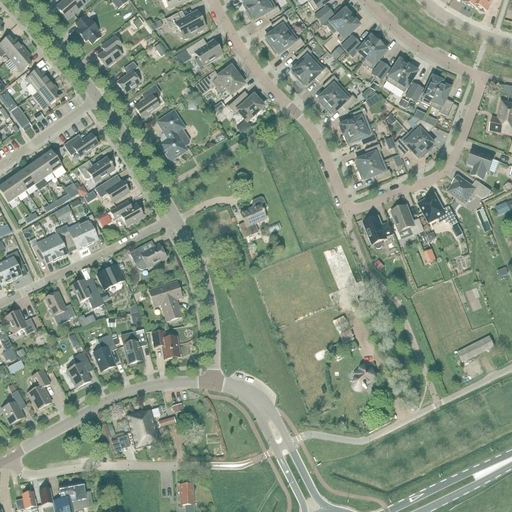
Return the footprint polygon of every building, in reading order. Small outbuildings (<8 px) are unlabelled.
[(66,0),(56,8),(67,21),(84,7),(78,0),(66,0)] [(110,0),(118,10),(128,2),(126,0),(110,0)] [(190,0),(164,0),(168,10),(191,1),(190,0)] [(247,13),(269,0),(248,0),(243,3),(244,5),(243,6),(247,13)] [(270,0),(269,0),(247,13),(252,21),(253,20),(254,22),(264,16),(267,21),(280,13),(277,8),(275,9),(270,0)] [(313,0),(308,4),(314,13),(333,0),(313,0)] [(464,0),(463,4),(474,9),(478,0),(464,0)] [(487,13),(493,0),(478,0),(474,9),(477,11),(479,9),(487,13)] [(318,22),(330,12),(326,8),(314,17),(318,22)] [(347,11),(346,12),(344,11),(327,26),(326,27),(333,36),(336,33),(353,18),(347,11)] [(330,12),(318,22),(322,26),(334,17),(330,12)] [(189,37),(197,33),(198,35),(203,32),(203,30),(205,29),(197,13),(180,22),(177,16),(165,22),(170,31),(176,28),(180,34),(179,37),(180,40),(186,41),(189,40),(189,37)] [(92,46),(101,38),(98,34),(99,32),(90,22),(89,23),(85,18),(76,26),(79,30),(77,32),(86,43),(88,41),(92,46)] [(270,48),(288,35),(282,27),(287,23),(283,18),(271,27),(275,32),(265,39),(266,40),(265,41),(270,48)] [(336,40),(340,44),(359,27),(357,25),(359,24),(353,18),(336,33),(339,38),(336,40)] [(138,29),(143,26),(139,20),(134,24),(138,29)] [(298,41),(292,33),(292,32),(288,35),(270,48),(276,56),(277,54),(278,56),(288,49),(291,54),(303,45),(299,39),(298,41)] [(144,36),(137,41),(141,46),(148,41),(144,36)] [(345,52),(356,41),(351,37),(341,48),(345,52)] [(106,70),(122,57),(117,51),(122,47),(115,38),(105,45),(109,50),(98,58),(106,70)] [(363,62),(379,44),(373,38),(372,39),(370,38),(355,55),(363,62)] [(24,49),(17,41),(16,40),(13,43),(9,39),(0,45),(0,58),(0,59),(5,55),(10,60),(24,49)] [(356,41),(345,52),(349,56),(360,45),(356,41)] [(197,44),(186,51),(190,58),(195,54),(204,68),(222,56),(218,49),(220,48),(216,43),(214,44),(213,42),(201,50),(197,44)] [(163,49),(159,43),(154,47),(158,53),(163,49)] [(362,64),(370,71),(387,52),(385,51),(386,49),(379,44),(363,62),(362,64)] [(331,56),(336,60),(343,52),(339,48),(331,56)] [(27,61),(31,58),(24,49),(10,60),(17,69),(16,69),(21,75),(32,66),(27,61)] [(297,81),(317,62),(310,55),(311,54),(307,49),(296,59),(300,64),(291,72),(293,73),(291,74),(297,81)] [(394,88),(409,66),(401,61),(401,62),(399,61),(385,82),(394,88)] [(317,62),(297,81),(303,87),(305,86),(306,88),(315,79),(319,84),(330,73),(325,68),(324,70),(317,62)] [(376,79),(385,66),(380,63),(371,75),(376,79)] [(141,84),(138,80),(133,73),(138,69),(134,64),(124,71),(128,76),(117,84),(125,95),(141,84)] [(385,66),(376,79),(381,82),(390,70),(385,66)] [(394,88),(403,94),(417,73),(415,72),(416,70),(409,66),(394,88)] [(244,86),(239,80),(236,75),(231,69),(218,78),(214,73),(196,87),(203,96),(215,87),(220,94),(226,89),(231,96),(244,86)] [(48,86),(51,83),(44,74),(41,77),(37,72),(26,80),(30,86),(26,89),(32,98),(48,86)] [(324,109),(344,91),(337,83),(338,82),(333,77),(322,88),(326,92),(318,100),(319,101),(318,103),(324,109)] [(442,83),(441,83),(432,78),(420,103),(430,108),(441,84),(442,84),(442,83)] [(59,92),(51,83),(48,86),(32,98),(43,112),(59,100),(55,95),(59,92)] [(449,87),(442,84),(441,84),(430,108),(439,112),(438,114),(447,118),(453,104),(445,100),(450,90),(448,89),(449,87)] [(410,101),(418,88),(412,85),(405,98),(410,101)] [(160,108),(155,101),(160,98),(161,94),(155,86),(151,88),(152,89),(142,96),(145,101),(134,108),(142,120),(160,108)] [(418,88),(410,101),(416,104),(423,90),(418,88)] [(344,91),(324,109),(330,115),(331,114),(333,116),(341,108),(345,112),(356,101),(352,97),(350,98),(344,91)] [(0,96),(0,98),(4,104),(11,100),(6,92),(0,96)] [(366,102),(365,103),(369,109),(380,102),(376,95),(366,102)] [(263,108),(262,107),(264,106),(259,101),(258,102),(253,97),(248,102),(246,102),(241,96),(228,108),(235,115),(237,113),(247,123),(263,108)] [(402,100),(398,107),(404,111),(408,104),(402,100)] [(188,102),(187,110),(196,111),(197,102),(188,102)] [(492,119),(489,132),(511,136),(511,132),(511,103),(501,102),(498,120),(492,119)] [(220,103),(210,111),(214,116),(224,108),(220,103)] [(17,109),(11,113),(16,122),(23,117),(17,109)] [(343,137),(343,136),(368,126),(364,117),(366,116),(364,110),(359,112),(358,110),(354,112),(355,113),(350,116),(352,121),(339,127),(343,137)] [(416,112),(413,118),(419,121),(422,122),(425,116),(416,112)] [(182,132),(185,129),(174,113),(157,123),(165,136),(164,136),(163,140),(165,143),(159,146),(170,163),(187,152),(184,147),(188,145),(189,143),(182,132)] [(407,115),(401,124),(409,129),(414,119),(407,115)] [(385,120),(391,127),(396,123),(390,116),(385,120)] [(23,117),(16,122),(22,130),(24,133),(26,132),(31,129),(31,128),(29,125),(23,117)] [(412,138),(427,154),(433,148),(432,146),(433,145),(425,136),(434,128),(422,122),(419,121),(414,126),(416,127),(413,130),(416,133),(412,138)] [(238,122),(231,128),(236,133),(243,127),(238,122)] [(368,126),(343,136),(347,144),(348,144),(349,146),(360,141),(362,147),(376,141),(374,135),(372,135),(368,126)] [(427,154),(412,138),(408,134),(401,141),(400,140),(394,145),(400,160),(409,151),(417,160),(419,158),(420,160),(427,154)] [(80,159),(98,147),(91,136),(79,144),(76,139),(64,147),(71,157),(77,153),(80,159)] [(358,172),(383,162),(379,153),(381,152),(379,146),(364,152),(367,157),(356,162),(357,164),(355,164),(358,172)] [(293,173),(308,168),(304,158),(303,158),(299,147),(285,153),(293,173)] [(55,153),(53,154),(58,160),(65,155),(61,149),(55,153)] [(486,173),(489,173),(494,159),(473,151),(468,166),(474,168),(471,176),(483,181),(486,173)] [(42,159),(48,167),(53,174),(62,168),(51,153),(42,159)] [(392,169),(398,166),(393,155),(387,157),(392,169)] [(53,174),(48,167),(42,159),(33,165),(44,180),(53,174)] [(91,179),(95,184),(115,171),(107,159),(93,168),(89,162),(78,170),(85,180),(88,181),(91,179)] [(383,162),(358,172),(361,181),(363,180),(364,182),(375,178),(377,183),(391,177),(389,171),(387,172),(383,162)] [(283,176),(290,174),(287,164),(281,166),(283,176)] [(43,181),(44,180),(33,165),(24,171),(35,186),(39,192),(47,186),(43,181)] [(26,193),(35,186),(24,171),(15,177),(26,193)] [(17,199),(26,193),(15,177),(7,184),(17,199)] [(482,201),(486,199),(491,192),(476,182),(472,188),(458,178),(452,185),(453,186),(448,193),(465,205),(470,198),(474,200),(476,197),(482,201)] [(129,194),(122,182),(115,187),(111,180),(95,191),(101,200),(107,196),(113,205),(129,194)] [(0,193),(8,205),(17,199),(7,184),(0,188),(0,193)] [(76,184),(73,185),(76,190),(77,191),(80,195),(79,195),(79,196),(81,198),(81,199),(87,195),(82,187),(80,189),(76,184)] [(308,210),(323,204),(319,195),(318,195),(313,184),(300,190),(308,210)] [(80,195),(77,191),(76,190),(68,195),(68,196),(70,200),(79,195),(80,195)] [(86,204),(95,199),(91,194),(83,199),(86,204)] [(65,204),(70,200),(68,196),(68,195),(62,199),(65,204)] [(427,201),(419,205),(429,224),(437,220),(440,224),(447,220),(451,227),(458,224),(453,214),(450,209),(449,208),(443,211),(434,195),(426,200),(427,201)] [(255,226),(267,221),(263,213),(266,212),(267,209),(263,201),(260,200),(253,203),(252,206),(253,208),(239,214),(243,224),(238,227),(244,240),(258,233),(255,226)] [(455,201),(450,209),(453,214),(460,205),(455,201)] [(130,210),(127,204),(111,213),(115,222),(122,218),(127,227),(143,218),(137,206),(130,210)] [(506,204),(496,208),(499,216),(510,212),(506,204)] [(391,213),(399,233),(410,229),(413,236),(424,232),(419,220),(413,223),(407,207),(399,210),(398,208),(392,210),(393,212),(391,213)] [(476,213),(481,225),(488,222),(483,210),(476,213)] [(94,234),(99,231),(92,216),(86,219),(87,221),(78,226),(87,246),(97,241),(94,234)] [(107,217),(99,221),(102,226),(110,222),(107,217)] [(382,245),(381,243),(387,240),(387,238),(393,236),(389,225),(382,227),(378,218),(363,224),(372,246),(374,246),(375,248),(375,249),(376,249),(376,250),(378,250),(379,250),(380,250),(381,249),(382,248),(382,247),(382,246),(382,245)] [(314,243),(335,235),(331,225),(330,226),(328,221),(309,229),(314,243)] [(77,251),(87,246),(78,226),(68,230),(66,227),(61,229),(68,245),(74,243),(77,251)] [(63,248),(68,245),(61,229),(54,232),(56,236),(47,240),(48,241),(57,261),(67,256),(63,248)] [(57,261),(48,241),(47,240),(37,245),(38,246),(32,248),(38,260),(43,257),(47,265),(57,261)] [(316,252),(335,288),(349,281),(330,245),(316,252)] [(140,249),(130,254),(135,265),(137,268),(138,269),(139,269),(140,270),(141,270),(142,270),(143,270),(144,270),(147,269),(148,269),(166,260),(160,246),(143,255),(140,249)] [(431,252),(425,254),(428,264),(435,261),(431,252)] [(17,254),(5,259),(7,263),(3,265),(11,282),(21,277),(17,269),(23,267),(17,254)] [(376,263),(374,266),(379,272),(382,269),(376,263)] [(3,265),(0,266),(0,283),(1,286),(11,282),(3,265)] [(125,282),(120,271),(118,266),(97,276),(104,292),(125,282)] [(507,275),(505,270),(497,272),(500,278),(507,275)] [(99,295),(93,283),(85,286),(83,282),(72,287),(80,304),(87,300),(92,311),(99,308),(101,312),(105,310),(103,304),(99,295)] [(182,299),(179,289),(177,283),(148,293),(153,308),(161,306),(166,322),(181,317),(175,301),(182,299)] [(99,295),(103,304),(109,301),(105,293),(99,295)] [(48,299),(45,300),(48,306),(53,318),(58,316),(61,321),(62,325),(70,321),(69,320),(75,317),(70,306),(65,309),(58,294),(48,299)] [(132,307),(129,311),(130,315),(138,314),(136,306),(132,307)] [(36,331),(30,319),(24,323),(18,312),(6,318),(14,335),(24,330),(27,336),(36,331)] [(138,314),(131,316),(133,326),(141,324),(138,314)] [(330,325),(340,320),(338,316),(328,321),(330,325)] [(84,317),(79,320),(83,329),(90,325),(88,319),(85,320),(84,317)] [(128,365),(143,362),(139,348),(147,346),(143,332),(121,337),(128,365)] [(162,348),(164,361),(180,358),(177,339),(165,340),(164,333),(152,335),(154,349),(162,348)] [(13,349),(6,337),(2,339),(0,336),(0,342),(5,353),(13,349)] [(110,353),(116,350),(110,336),(97,342),(101,351),(93,355),(101,373),(115,367),(110,353)] [(462,364),(493,348),(494,348),(490,338),(457,354),(462,364)] [(54,342),(49,345),(53,351),(57,348),(54,342)] [(331,350),(336,357),(342,353),(337,345),(331,350)] [(12,350),(3,355),(6,362),(9,361),(10,364),(17,360),(12,350)] [(25,356),(22,351),(17,354),(20,359),(25,356)] [(76,390),(91,382),(84,370),(91,367),(84,354),(73,360),(77,367),(66,373),(76,390)] [(375,381),(369,366),(368,366),(367,366),(358,369),(358,370),(353,375),(353,376),(356,379),(354,382),(353,385),(353,386),(353,388),(354,389),(356,391),(357,392),(359,392),(360,392),(362,391),(363,389),(364,388),(367,385),(369,384),(375,381)] [(50,386),(48,381),(43,372),(31,379),(37,390),(27,395),(36,412),(51,404),(43,389),(50,386)] [(15,403),(1,411),(9,427),(24,419),(18,408),(24,404),(17,392),(11,395),(15,403)] [(173,407),(175,414),(183,412),(181,405),(173,407)] [(143,412),(125,417),(135,451),(160,444),(153,419),(159,417),(159,415),(163,414),(161,408),(157,410),(143,414),(143,412)] [(159,429),(175,424),(174,418),(158,423),(159,429)] [(117,440),(111,442),(115,454),(121,452),(117,440)] [(90,493),(85,494),(83,483),(58,488),(60,500),(53,501),(55,511),(73,511),(93,509),(90,493)] [(179,486),(179,507),(185,507),(184,511),(193,511),(194,507),(193,486),(179,486)] [(53,511),(54,511),(53,505),(50,490),(39,492),(42,507),(42,511),(53,511)] [(36,511),(36,508),(33,493),(22,495),(23,500),(15,502),(17,511),(25,510),(30,509),(30,511),(36,511)]
